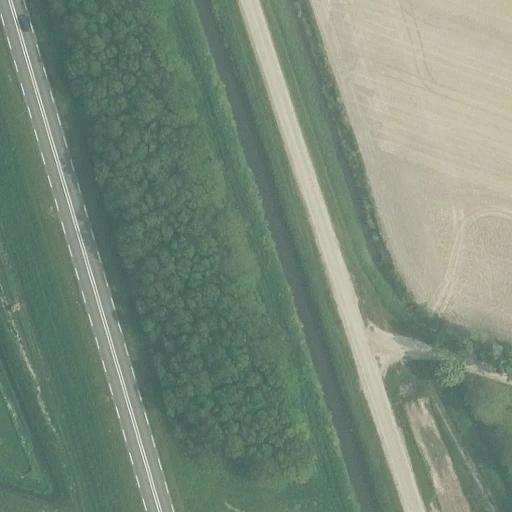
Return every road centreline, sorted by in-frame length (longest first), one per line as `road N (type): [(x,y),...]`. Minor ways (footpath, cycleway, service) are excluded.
road 1 (unclassified): [(251,0),(416,511)]
road 2 (secondary): [(158,511),(9,0)]
